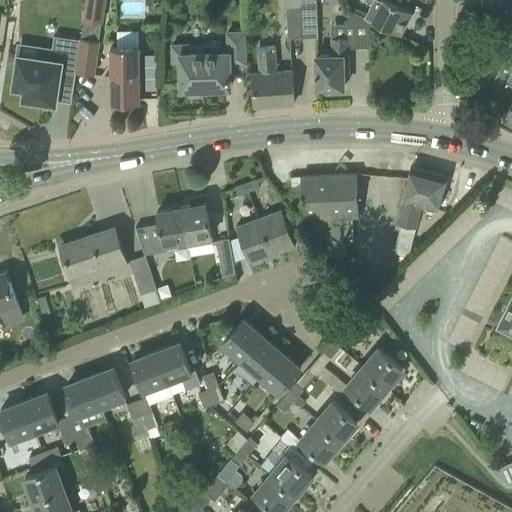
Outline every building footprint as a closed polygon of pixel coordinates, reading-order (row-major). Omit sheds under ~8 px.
[(79,52),(76,71),(94,74),(96,54),(99,41),(104,0),(86,0),(81,37),(81,39),(79,52)] [(372,4),(365,17),(370,19),(400,35),(412,12),(393,2),(394,0),(365,0),(368,1),(372,4)] [(300,6),(285,7),(286,39),(301,39),(300,6)] [(316,6),(300,6),(301,39),(317,39),(316,6)] [(316,55),(317,68),(317,88),(344,87),(343,71),(349,71),(348,48),(371,47),(370,19),(365,17),(364,18),(347,9),(347,37),(331,38),(331,55),(316,55)] [(188,44),(172,45),(172,61),(180,61),(181,69),(181,88),(202,88),(230,87),(229,67),(229,64),(246,63),(246,31),(230,32),(227,32),(228,51),(221,51),(221,43),(204,44),(204,57),(189,58),(188,44)] [(15,76),(13,86),(24,88),(24,90),(23,98),(26,98),(27,103),(40,105),(42,101),(55,103),(56,100),(58,85),(73,88),(76,71),(79,52),(81,39),(54,35),(52,48),(50,59),(18,54),(15,76)] [(111,47),(111,82),(111,102),(139,102),(139,82),(139,47),(111,47)] [(253,74),(254,86),(255,106),(294,103),(291,71),(275,72),(273,47),(257,48),(258,74),(253,74)] [(511,100),(503,118),(511,123),(511,73),(507,83),(511,85),(511,100)] [(438,208),(440,199),(446,180),(443,175),(413,167),(398,223),(401,224),(393,252),(408,256),(421,204),(438,208)] [(353,239),(353,216),(358,216),(357,173),(301,175),(302,218),(315,217),(316,244),(326,244),(327,252),(339,267),(353,239)] [(245,183),(248,190),(259,185),(257,179),(245,183)] [(248,190),(245,183),(234,187),(237,194),(248,190)] [(181,206),(187,241),(188,247),(213,242),(205,202),(181,206)] [(382,288),(396,301),(482,217),(469,204),(382,288)] [(181,206),(157,210),(161,230),(164,251),(175,249),(188,247),(187,241),(181,206)] [(281,209),(259,218),(272,254),(295,245),(288,226),(281,209)] [(257,218),(236,227),(247,257),(249,262),(264,257),(272,254),(259,218),(257,218)] [(127,267),(120,246),(114,227),(61,245),(71,275),(101,264),(105,274),(127,267)] [(235,272),(231,253),(229,238),(216,240),(223,277),(235,272)] [(171,296),(165,277),(156,251),(129,260),(144,305),(171,296)] [(0,308),(1,308),(6,323),(22,317),(5,272),(0,273),(0,308)] [(511,294),(498,321),(511,328),(511,294)] [(38,299),(43,315),(51,312),(46,296),(38,299)] [(223,342),(242,359),(262,335),(243,318),(223,342)] [(341,329),(332,340),(339,347),(349,336),(341,329)] [(281,351),(262,335),(242,359),(261,375),(281,351)] [(315,359),(308,367),(317,374),(330,358),(339,347),(332,340),(322,351),(315,359)] [(186,388),(200,383),(195,368),(190,370),(180,342),(156,351),(167,380),(182,375),(186,388)] [(379,347),(362,366),(387,387),(403,367),(379,347)] [(167,380),(156,351),(132,360),(146,396),(149,404),(173,395),(173,394),(167,380)] [(280,391),(300,367),(281,351),(261,375),(280,391)] [(114,366),(90,375),(101,406),(125,397),(114,366)] [(362,366),(347,385),(370,405),(387,387),(362,366)] [(315,401),(329,385),(317,374),(308,367),(286,394),(294,401),(303,390),(315,401)] [(218,385),(213,371),(203,375),(208,389),(218,385)] [(101,406),(90,375),(66,384),(78,415),(67,418),(75,439),(88,434),(85,426),(106,418),(101,406)] [(224,400),(218,385),(208,389),(214,404),(224,400)] [(214,404),(208,389),(198,393),(204,408),(214,404)] [(24,400),(35,430),(58,421),(47,391),(24,400)] [(285,412),(294,401),(286,394),(276,405),(285,412)] [(151,408),(149,404),(146,396),(137,400),(143,415),(152,411),(151,408)] [(0,409),(11,439),(35,430),(24,400),(0,409)] [(132,419),(143,415),(137,400),(127,404),(132,419)] [(357,421),(342,408),(334,401),(317,420),(341,440),(357,421)] [(244,412),(236,420),(247,430),(255,422),(244,412)] [(324,460),(341,440),(317,420),(301,440),(324,460)] [(94,444),(90,434),(88,434),(75,439),(79,450),(94,444)] [(249,454),(258,443),(250,436),(241,447),(249,454)] [(57,446),(43,451),(47,462),(61,456),(57,446)] [(239,465),(249,454),(241,447),(236,453),(231,458),(239,465)] [(33,467),(47,462),(43,451),(29,457),(33,467)] [(311,475),(296,462),(288,455),(271,474),(295,494),(311,475)] [(239,465),(231,458),(218,472),(219,473),(217,475),(225,481),(235,469),(239,465)] [(511,460),(495,468),(508,485),(511,483),(511,460)] [(101,474),(96,461),(86,465),(91,478),(101,474)] [(34,500),(63,489),(55,465),(25,476),(34,500)] [(101,474),(91,478),(96,492),(107,489),(101,474)] [(276,511),(279,511),(295,494),(271,474),(255,493),(276,511)] [(225,481),(217,475),(208,486),(203,491),(211,498),(214,501),(228,484),(225,481)] [(72,511),(63,489),(34,500),(38,511),(80,511),(79,509),(72,511)] [(211,498),(203,491),(196,499),(204,506),(211,498)] [(198,511),(204,506),(196,499),(184,511),(198,511)]
